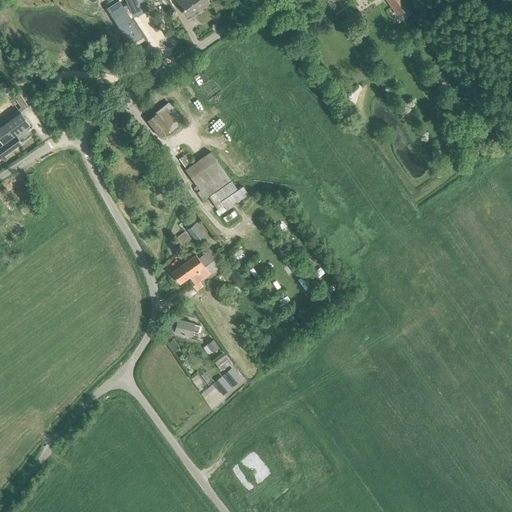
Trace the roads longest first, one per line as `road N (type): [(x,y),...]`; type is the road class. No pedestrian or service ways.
road 1 (unclassified): [(122,374),(147,338),(156,300),(74,132)]
road 2 (unclassified): [(74,132),(265,0)]
road 3 (unclassified): [(0,511),(88,402),(122,374)]
road 4 (unclassified): [(224,511),(122,374)]
